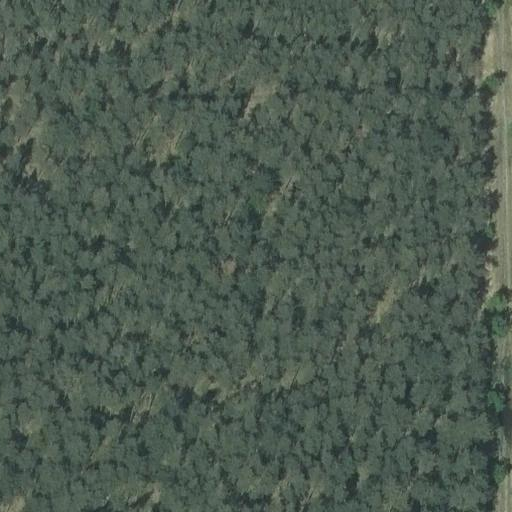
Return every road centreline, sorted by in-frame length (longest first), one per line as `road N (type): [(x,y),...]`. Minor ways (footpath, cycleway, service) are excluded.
road 1 (track): [(501,0),(504,103),(0,128)]
road 2 (track): [(511,101),(504,103),(505,511)]
